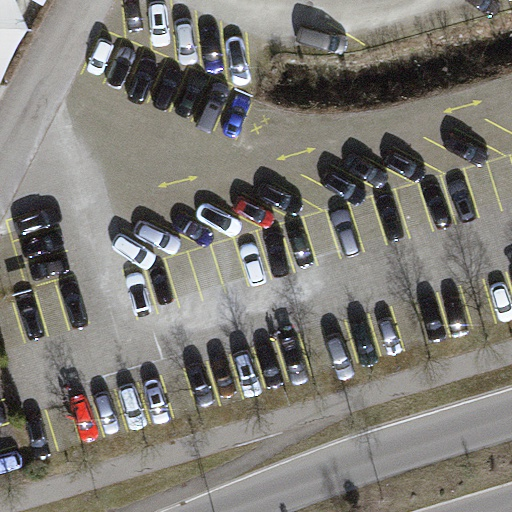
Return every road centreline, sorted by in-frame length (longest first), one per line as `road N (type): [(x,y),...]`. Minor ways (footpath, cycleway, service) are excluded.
road 1 (secondary): [(511,416),(226,511)]
road 2 (residential): [(91,0),(0,174)]
